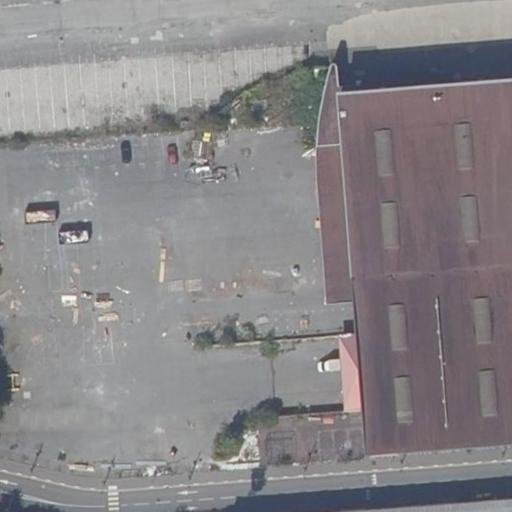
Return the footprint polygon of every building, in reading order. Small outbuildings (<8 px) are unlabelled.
[(360,333),(367,410),(371,457),(511,445),(511,89),(477,92),(475,85),(449,81),(407,77),(377,78),(351,80),(349,84),(340,86),(338,69),(333,63),(326,74),(321,96),(318,127),(315,148),(343,146),(358,308),(360,333)] [(343,146),(315,148),(326,310),(358,308),(343,146)] [(348,411),(367,410),(360,333),(341,335),(341,341),(348,411)] [(307,350),(340,346),(338,335),(305,339),(307,350)] [(0,432),(83,431),(83,406),(0,406),(0,432)] [(511,511),(511,499),(358,511),(511,511)]
